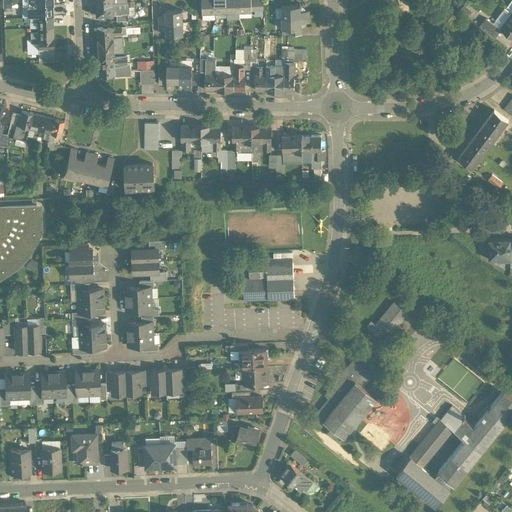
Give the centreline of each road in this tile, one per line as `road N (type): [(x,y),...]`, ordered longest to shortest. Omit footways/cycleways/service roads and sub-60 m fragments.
road 1 (residential): [(0,491),(260,482)]
road 2 (residential): [(86,91),(117,108),(322,110)]
road 3 (residential): [(312,337),(337,237),(337,124)]
road 4 (residential): [(312,337),(186,340),(162,358),(116,360)]
road 5 (residential): [(349,111),(461,99),(511,62)]
road 6 (residential): [(260,482),(312,337)]
